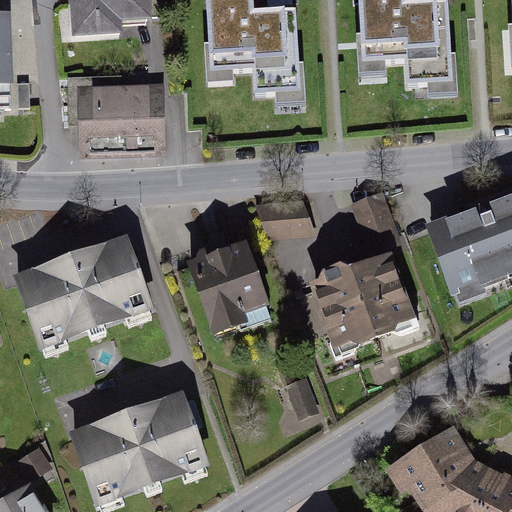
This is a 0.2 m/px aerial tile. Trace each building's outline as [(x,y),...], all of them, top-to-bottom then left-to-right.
[(156,0),(72,0),(75,46),(158,42),(156,0)] [(415,0),(368,0),(372,58),(366,58),(367,84),(395,83),(395,76),(414,75),(415,99),(439,98),(439,110),(470,108),(468,63),(461,64),(458,16),(417,19),(415,0)] [(261,4),(214,6),(217,69),(212,69),(213,96),(241,94),(240,88),(259,87),(261,111),(284,110),(285,121),(316,120),(313,75),(306,75),(304,28),(262,30),(261,4)] [(0,109),(19,110),(19,28),(0,27),(0,109)] [(167,92),(78,95),(81,162),(170,159),(167,92)] [(403,248),(385,199),(354,210),(372,259),(403,248)] [(511,204),(427,234),(454,313),(511,293),(511,204)] [(260,213),(264,243),(315,237),(312,207),(260,213)] [(255,244),(191,265),(218,344),(281,323),(255,244)] [(132,246),(17,284),(42,362),(158,324),(132,246)] [(394,262),(312,292),(340,366),(422,336),(394,262)] [(305,377),(286,384),(301,425),(320,418),(305,377)] [(187,400),(73,443),(99,511),(118,511),(216,475),(187,400)] [(456,440),(394,475),(415,511),(511,511),(511,492),(481,479),(456,440)] [(44,511),(31,491),(0,511),(44,511)]
